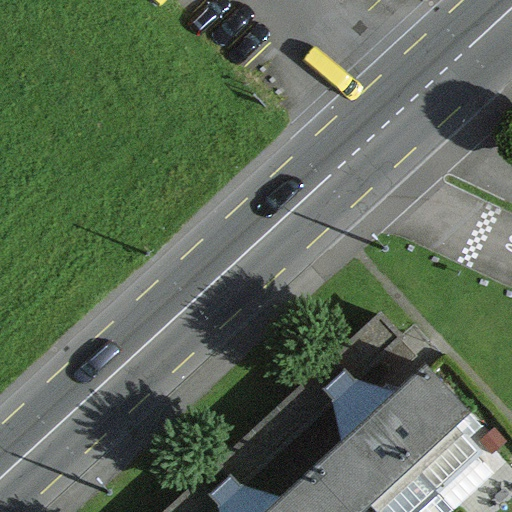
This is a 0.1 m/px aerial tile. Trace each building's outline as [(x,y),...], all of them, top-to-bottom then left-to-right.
[(404,337),(381,313),(333,360),(356,383),(404,337)] [(436,370),(320,477),(352,511),(370,511),(371,511),(420,511),(487,451),(465,427),(477,415),(436,370)] [(336,398),(315,376),(218,467),(239,489),(336,398)] [(352,511),(320,477),(281,511),(352,511)] [(213,511),(222,504),(200,480),(166,511),(213,511)]
